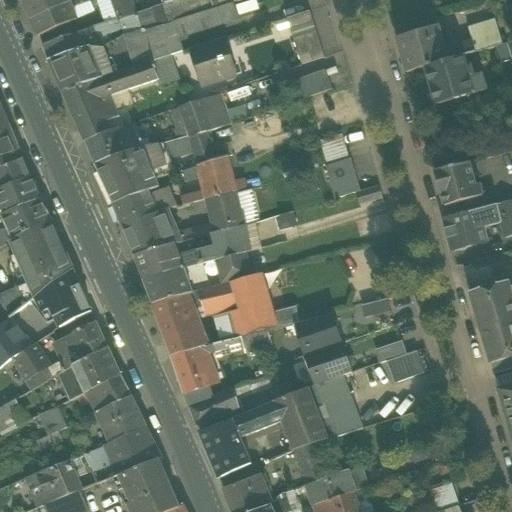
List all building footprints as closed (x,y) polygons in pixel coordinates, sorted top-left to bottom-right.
[(22,0),(30,19),(70,2),(73,7),(91,1),(90,0),(22,0)] [(115,8),(112,0),(96,0),(105,25),(119,21),(115,8)] [(112,0),(115,8),(119,21),(136,15),(131,0),(112,0)] [(156,23),(157,27),(173,22),(192,17),(186,0),(178,0),(165,4),(156,8),(152,9),(156,23)] [(210,0),(186,0),(192,17),(214,10),(210,0)] [(210,0),(214,10),(234,3),(238,2),(237,0),(210,0)] [(73,7),(78,20),(96,12),(91,1),(73,7)] [(78,20),(73,7),(70,2),(30,19),(39,38),(78,20)] [(214,10),(192,17),(173,22),(179,39),(239,19),(234,3),(214,10)] [(43,47),(49,61),(78,51),(89,48),(103,48),(105,48),(101,38),(156,23),(152,9),(147,11),(136,15),(119,21),(105,25),(96,27),(73,36),(43,47)] [(288,19),(291,30),(313,23),(310,12),(288,19)] [(157,27),(143,32),(142,31),(136,33),(146,65),(152,63),(171,56),(179,54),(179,53),(183,52),(179,39),(173,22),(157,27)] [(472,41),(476,53),(494,48),(503,45),(496,22),(469,30),(472,41)] [(316,31),(313,23),(291,30),(293,39),(316,31)] [(426,68),(449,61),(445,50),(439,26),(396,39),(406,74),(426,68)] [(293,39),(302,65),(325,58),(316,31),(293,39)] [(136,33),(124,37),(105,48),(103,48),(107,57),(113,76),(135,68),(146,65),(136,33)] [(190,50),(202,87),(237,76),(225,39),(190,50)] [(472,41),(445,50),(449,61),(462,57),(476,53),(472,41)] [(494,48),(498,61),(511,57),(507,44),(503,45),(494,48)] [(97,70),(94,62),(89,48),(78,51),(49,61),(59,84),(97,70)] [(103,48),(89,48),(94,62),(107,57),(103,48)] [(180,80),(171,56),(152,63),(156,75),(164,72),(166,78),(158,80),(157,81),(159,87),(180,80)] [(113,76),(107,57),(94,62),(97,70),(59,84),(63,93),(113,76)] [(466,68),(462,57),(449,61),(426,68),(432,88),(432,95),(433,99),(435,103),(437,106),(486,91),(482,74),(474,77),(471,67),(466,68)] [(157,81),(158,80),(156,75),(152,63),(146,65),(135,68),(113,76),(63,93),(81,132),(107,122),(119,118),(118,118),(115,110),(110,97),(129,90),(157,81)] [(297,80),(304,99),(333,90),(326,70),(305,77),(297,80)] [(164,72),(156,75),(158,80),(166,78),(164,72)] [(129,90),(110,97),(115,110),(134,104),(129,90)] [(180,109),(181,110),(175,111),(176,116),(182,115),(190,138),(207,132),(214,130),(225,126),(231,124),(227,111),(222,95),(215,97),(214,97),(210,98),(205,100),(190,105),(180,109)] [(0,138),(13,134),(0,102),(0,138)] [(245,105),(227,111),(231,124),(249,118),(245,105)] [(181,110),(180,109),(171,112),(180,140),(190,138),(182,115),(176,116),(175,111),(181,110)] [(86,143),(112,133),(107,122),(81,132),(86,143)] [(86,143),(95,165),(143,148),(135,127),(119,132),(112,134),(112,133),(86,143)] [(207,132),(190,138),(194,153),(199,167),(216,161),(212,149),(207,132)] [(0,150),(17,144),(13,134),(0,138),(0,150)] [(321,141),(327,166),(349,159),(342,135),(321,141)] [(170,161),(194,153),(190,138),(180,140),(167,143),(163,144),(170,161)] [(212,149),(216,161),(228,157),(233,156),(229,143),(212,149)] [(17,144),(0,150),(0,171),(25,161),(17,144)] [(95,165),(109,195),(156,180),(167,177),(176,174),(170,161),(163,144),(143,148),(95,165)] [(228,157),(216,161),(199,167),(201,178),(204,191),(206,201),(237,193),(235,184),(228,157)] [(327,166),(334,193),(359,186),(351,159),(349,159),(327,166)] [(0,190),(32,178),(25,161),(0,171),(0,190)] [(435,173),(444,204),(483,195),(480,183),(476,184),(470,163),(435,173)] [(201,178),(199,167),(182,172),(186,183),(201,178)] [(0,212),(13,207),(15,211),(42,200),(39,195),(32,178),(0,190),(0,212)] [(159,189),(156,180),(109,195),(114,205),(149,192),(159,189)] [(361,192),(359,186),(334,193),(336,199),(356,194),(361,192)] [(356,194),(359,205),(382,198),(379,186),(361,192),(356,194)] [(252,189),(237,193),(244,226),(245,228),(255,225),(259,224),(252,189)] [(165,191),(151,196),(158,214),(170,210),(172,210),(165,191)] [(206,201),(204,191),(181,197),(183,207),(195,204),(206,201)] [(147,219),(158,214),(151,196),(149,192),(114,205),(124,229),(147,219)] [(212,225),(214,235),(244,226),(237,193),(206,201),(208,207),(209,210),(208,211),(209,216),(210,215),(212,225)] [(0,249),(12,243),(52,222),(42,200),(15,211),(3,216),(9,229),(0,233),(0,249)] [(208,207),(206,201),(195,204),(197,209),(208,207)] [(511,201),(498,205),(502,223),(501,223),(502,226),(503,226),(506,237),(511,235),(511,201)] [(443,220),(452,252),(487,243),(483,228),(501,223),(502,223),(498,205),(449,219),(443,220)] [(124,229),(136,257),(176,246),(183,244),(170,210),(158,214),(147,219),(124,229)] [(281,217),(284,230),(297,226),(293,213),(281,217)] [(12,243),(17,255),(58,235),(52,222),(12,243)] [(190,231),(193,241),(194,240),(213,236),(214,235),(212,225),(190,231)] [(261,249),(255,225),(245,228),(250,252),(261,249)] [(245,228),(244,226),(214,235),(213,236),(218,261),(245,254),(250,252),(245,228)] [(284,233),(264,237),(266,245),(285,241),(284,233)] [(17,255),(29,283),(36,299),(73,271),(64,251),(58,235),(17,255)] [(213,236),(194,240),(198,251),(203,264),(218,261),(213,236)] [(193,241),(183,244),(176,246),(179,256),(198,251),(194,240),(193,241)] [(145,281),(184,270),(179,256),(176,246),(136,257),(145,281)] [(198,251),(179,256),(184,270),(203,264),(198,251)] [(218,261),(224,283),(251,276),(245,254),(218,261)] [(203,264),(184,270),(189,282),(193,281),(194,284),(208,280),(203,264)] [(193,294),(189,282),(184,270),(145,281),(153,305),(189,295),(193,294)] [(73,271),(36,299),(43,313),(52,310),(55,318),(57,321),(60,329),(92,312),(87,301),(73,271)] [(272,345),(269,331),(278,329),(274,315),(263,275),(231,284),(238,310),(246,338),(242,339),(245,352),(266,347),(272,345)] [(32,303),(36,299),(29,283),(0,295),(0,298),(0,299),(10,320),(11,319),(15,316),(32,303)] [(470,294),(481,331),(511,322),(511,288),(510,289),(508,283),(470,294)] [(194,309),(198,320),(213,316),(238,310),(231,284),(212,289),(216,303),(210,304),(194,309)] [(189,295),(194,309),(210,304),(216,303),(212,289),(193,294),(189,295)] [(194,309),(189,295),(153,305),(172,357),(208,346),(198,320),(194,309)] [(0,298),(0,327),(4,325),(10,320),(0,299),(0,298)] [(36,299),(32,303),(46,322),(47,322),(55,318),(52,310),(43,313),(36,299)] [(362,306),(365,318),(391,311),(388,299),(362,306)] [(297,309),(274,315),(278,329),(294,324),(300,322),(297,309)] [(238,310),(213,316),(219,344),(242,339),(246,338),(238,310)] [(300,322),(294,324),(305,357),(342,344),(331,314),(300,322)] [(0,327),(0,370),(32,347),(11,319),(10,320),(4,325),(0,327)] [(511,322),(481,331),(490,364),(511,357),(511,322)] [(59,354),(66,371),(73,367),(108,350),(96,323),(64,338),(70,349),(59,354)] [(70,349),(64,338),(53,343),(59,354),(70,349)] [(219,344),(208,346),(172,357),(186,395),(210,387),(219,383),(212,364),(246,354),(245,352),(242,339),(219,344)] [(402,339),(374,348),(378,362),(407,352),(402,339)] [(305,357),(315,386),(352,373),(342,344),(305,357)] [(16,362),(28,382),(51,368),(36,345),(35,345),(15,360),(14,361),(15,363),(16,362)] [(108,350),(73,367),(86,395),(86,394),(120,376),(109,350),(108,350)] [(391,362),(398,383),(424,374),(416,353),(391,362)] [(511,357),(490,364),(494,375),(511,369),(511,357)] [(70,402),(86,395),(73,367),(66,371),(57,377),(70,402)] [(57,377),(51,368),(28,382),(33,391),(39,387),(57,377)] [(511,374),(495,380),(498,389),(511,385),(511,374)] [(132,398),(120,376),(86,394),(97,415),(132,398)] [(343,377),(308,389),(328,441),(363,430),(343,377)] [(253,385),(233,391),(235,398),(239,397),(240,399),(272,389),(269,380),(253,385)] [(511,385),(498,389),(506,419),(511,417),(511,385)] [(190,407),(214,398),(210,387),(186,395),(190,407)] [(315,445),(328,441),(308,389),(281,399),(275,402),(283,422),(294,451),(296,451),(315,445)] [(240,410),(235,398),(233,391),(214,398),(190,407),(197,426),(240,410)] [(148,430),(132,398),(97,415),(112,445),(148,430)] [(0,409),(0,429),(3,436),(28,424),(16,401),(12,403),(0,409)] [(200,434),(219,479),(251,464),(240,438),(271,426),(283,422),(275,402),(260,408),(261,410),(233,422),(200,434)] [(41,417),(51,436),(59,432),(67,429),(58,409),(41,417)] [(112,445),(105,448),(111,460),(119,476),(121,475),(158,460),(162,458),(148,430),(112,445)] [(59,432),(51,436),(36,443),(41,453),(64,442),(59,432)] [(447,437),(412,449),(418,464),(452,452),(447,437)] [(296,451),(307,486),(326,479),(315,445),(296,451)] [(105,448),(86,455),(91,468),(111,460),(105,448)] [(86,455),(69,462),(75,475),(91,468),(86,455)] [(450,459),(437,463),(442,476),(454,472),(450,459)] [(174,498),(158,460),(121,475),(132,503),(128,505),(130,511),(174,511),(180,510),(174,498)] [(82,491),(75,475),(69,462),(48,470),(27,479),(30,486),(34,484),(36,489),(32,490),(37,502),(37,503),(39,509),(44,507),(81,492),(82,491)] [(307,486),(314,506),(354,492),(366,488),(360,467),(326,479),(307,486)] [(223,489),(232,511),(253,511),(274,504),(262,474),(223,489)] [(430,492),(437,511),(440,511),(459,506),(452,485),(430,492)] [(294,491),(285,494),(290,511),(299,511),(303,511),(301,505),(299,506),(294,491)] [(44,507),(46,511),(89,511),(81,492),(44,507)] [(360,511),(354,492),(314,506),(315,511),(360,511)] [(284,495),(274,504),(253,511),(290,511),(285,494),(284,495)]
